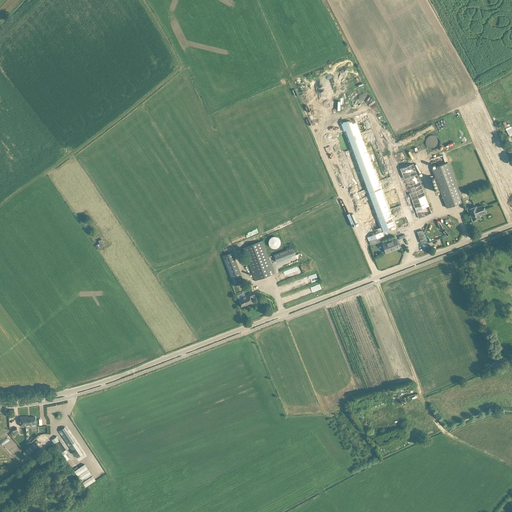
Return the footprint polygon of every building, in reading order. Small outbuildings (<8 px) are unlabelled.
[(341,130),(328,134),(346,195),(351,195),(352,184),(362,220),(362,219),(369,241),(374,241),(370,243),(370,244),(381,241),(382,233),(392,230),(395,239),(395,234),(393,229),(404,226),(372,112),(359,116),(383,197),(383,200),(378,200),(377,196),(378,183),(377,180),(376,189),(374,188),(373,185),(373,180),(355,116),(339,121),(341,130)] [(438,136),(426,136),(426,149),(438,148),(438,136)] [(428,158),(446,208),(462,202),(448,162),(444,152),(428,158)] [(400,166),(415,218),(432,213),(431,210),(432,210),(431,204),(427,205),(414,162),(400,166)] [(480,217),(479,215),(481,214),(486,212),(483,205),(477,208),(476,206),(468,209),(470,214),(469,214),(470,217),(471,217),(472,220),(473,220),(474,221),(475,221),(476,220),(477,220),(476,219),(480,217)] [(268,242),(268,243),(268,244),(269,244),(269,245),(269,246),(270,247),(271,248),(272,248),(273,248),(274,248),(275,248),(276,248),(277,248),(278,247),(279,247),(279,246),(280,245),(280,244),(280,243),(280,242),(280,241),(280,240),(280,239),(279,239),(279,238),(278,238),(278,237),(277,237),(276,237),(275,236),(274,236),(273,236),(272,237),(271,237),(270,238),(269,239),(269,240),(268,241),(268,242)] [(383,244),(384,248),(386,253),(386,252),(392,250),(399,248),(396,239),(383,244)] [(261,242),(243,248),(255,281),(273,275),(261,242)] [(272,254),(275,262),(294,254),(291,247),(272,254)] [(242,280),(231,251),(222,255),(232,284),(242,280)] [(238,299),(240,302),(241,306),(248,304),(248,305),(252,303),(250,297),(255,295),(253,292),(249,294),(249,295),(238,299)] [(28,417),(28,416),(20,417),(20,426),(26,426),(26,424),(36,424),(36,423),(37,423),(37,421),(36,421),(35,417),(28,417)] [(59,431),(77,458),(83,454),(65,427),(59,431)] [(24,451),(25,452),(28,455),(36,449),(41,444),(37,440),(24,451)]
